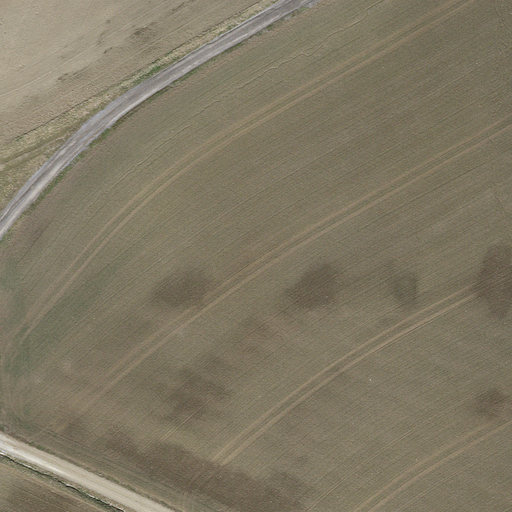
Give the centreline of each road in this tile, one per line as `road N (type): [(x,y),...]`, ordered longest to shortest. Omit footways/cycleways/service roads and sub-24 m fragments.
road 1 (track): [(278,0),(84,123),(0,226)]
road 2 (track): [(0,439),(157,511)]
